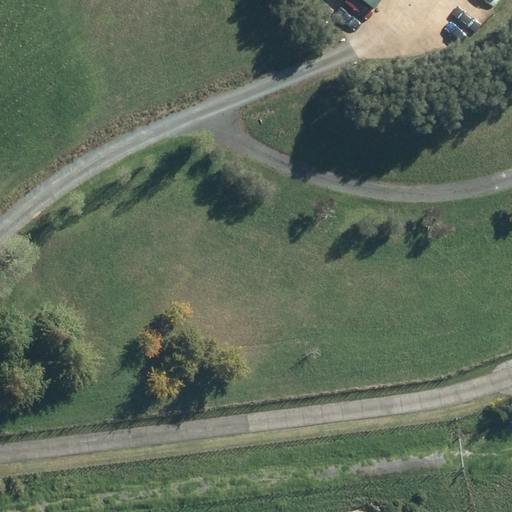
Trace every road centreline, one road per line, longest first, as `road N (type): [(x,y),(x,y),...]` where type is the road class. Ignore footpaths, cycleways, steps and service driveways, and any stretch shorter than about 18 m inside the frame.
road 1 (track): [(2,511),(511,373)]
road 2 (track): [(0,234),(84,161),(355,48),(425,0)]
road 3 (track): [(192,117),(289,166),(380,192),(511,169)]
